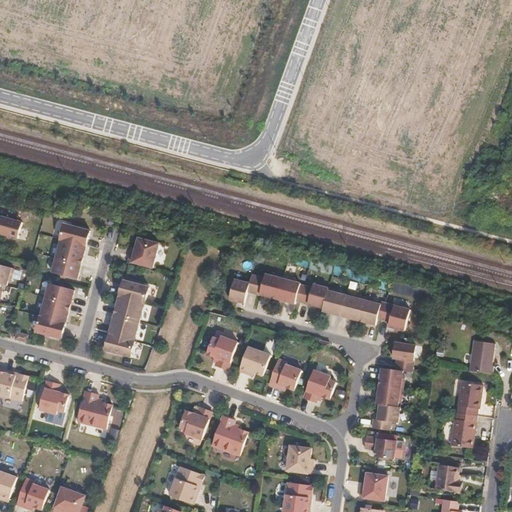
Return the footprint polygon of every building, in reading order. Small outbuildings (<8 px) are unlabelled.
[(0,233),(19,239),(23,221),(0,214),(0,233)] [(64,225),(59,240),(86,247),(90,232),(64,225)] [(130,255),(128,263),(152,269),(158,245),(138,240),(133,256),(130,255)] [(85,252),(59,245),(55,260),(81,267),(85,252)] [(55,260),(52,274),(77,281),(81,267),(55,260)] [(9,282),(13,270),(0,266),(0,285),(5,287),(7,281),(9,282)] [(265,276),(264,280),(260,296),(277,300),(283,278),(271,275),(271,277),(265,276)] [(256,295),(260,279),(251,276),(249,285),(235,281),(229,301),(245,304),(248,293),(256,295)] [(296,281),(283,278),(277,300),(295,305),(296,302),(300,286),(300,285),(295,283),(296,281)] [(123,282),(119,297),(145,304),(149,289),(123,282)] [(49,284),(45,299),(71,305),(74,291),(49,284)] [(323,309),(328,289),(313,285),(312,289),(304,287),(300,303),(323,309)] [(341,293),(328,289),(323,309),(322,312),(340,317),(345,296),(340,295),(341,293)] [(351,298),(345,296),(340,317),(358,321),(364,299),(351,295),(351,298)] [(45,299),(41,313),(67,320),(71,305),(45,299)] [(376,302),(364,299),(358,321),(375,326),(377,319),(380,306),(375,304),(376,302)] [(118,302),(114,316),(139,323),(143,309),(118,302)] [(409,311),(385,304),(384,307),(381,320),(389,322),(388,327),(404,332),(409,311)] [(114,316),(110,331),(135,338),(139,323),(114,316)] [(39,317),(35,333),(61,340),(66,325),(39,317)] [(16,333),(14,340),(26,343),(28,337),(16,333)] [(109,336),(105,351),(131,358),(135,343),(109,336)] [(216,366),(228,371),(238,343),(221,337),(220,341),(213,338),(207,355),(215,358),(218,359),(217,363),(216,366)] [(470,370),(493,374),(494,365),(492,364),(496,342),(475,339),(470,370)] [(330,344),(320,342),(318,349),(328,351),(330,344)] [(416,346),(395,343),(393,359),(397,359),(396,368),(412,370),(416,346)] [(249,348),(240,372),(248,375),(249,372),(256,374),(264,377),(271,356),(249,348)] [(288,364),(280,361),(270,386),(281,390),(283,387),(288,389),(296,392),(303,372),(288,366),(288,364)] [(0,395),(21,402),(28,378),(11,373),(10,375),(6,374),(7,372),(0,369),(0,395)] [(403,372),(382,369),(380,387),(403,390),(405,377),(402,377),(403,372)] [(314,371),(304,399),(317,403),(318,400),(319,396),(323,398),(331,400),(337,383),(330,381),(331,377),(314,371)] [(458,413),(478,416),(479,408),(481,408),(484,383),(462,381),(458,413)] [(60,386),(47,382),(39,410),(56,415),(57,411),(64,413),(69,396),(61,394),(57,393),(59,389),(60,386)] [(403,390),(380,387),(377,405),(380,405),(398,407),(399,402),(401,402),(403,390)] [(107,430),(113,406),(104,404),(104,403),(97,401),(98,396),(85,392),(78,423),(107,430)] [(398,407),(380,405),(378,420),(374,420),(373,431),(390,433),(391,422),(398,423),(401,408),(398,407)] [(203,441),(213,413),(200,409),(199,412),(197,416),(194,415),(186,412),(180,429),(187,431),(186,435),(203,441)] [(56,415),(39,410),(36,419),(61,426),(64,413),(57,411),(56,415)] [(477,434),(478,416),(458,413),(457,418),(456,418),(452,447),(473,450),(475,433),(477,434)] [(241,457),(249,433),(241,430),(241,429),(234,426),(235,425),(236,422),(223,417),(213,447),(241,457)] [(397,441),(367,437),(366,445),(377,446),(376,457),(394,459),(397,441)] [(312,449),(291,446),(288,471),(312,475),(314,467),(310,466),(311,459),(312,449)] [(386,469),(387,460),(377,460),(377,468),(386,469)] [(446,490),(449,465),(441,464),(437,488),(446,490)] [(460,466),(449,465),(446,490),(459,491),(460,480),(458,479),(460,466)] [(171,497),(195,506),(201,489),(199,488),(200,485),(203,485),(206,477),(182,468),(171,497)] [(0,472),(0,495),(2,496),(1,500),(9,503),(18,479),(0,472)] [(389,476),(367,473),(366,483),(365,489),(362,489),(360,497),(385,500),(389,476)] [(35,483),(26,480),(16,506),(27,510),(29,506),(34,508),(42,511),(49,491),(34,485),(35,483)] [(285,511),(310,511),(312,500),(310,499),(310,495),(313,496),(314,486),(289,483),(285,511)] [(64,511),(80,511),(86,497),(62,488),(53,511),(62,511),(64,511)] [(457,511),(458,501),(445,499),(437,498),(437,502),(444,503),(442,511),(457,511)]
